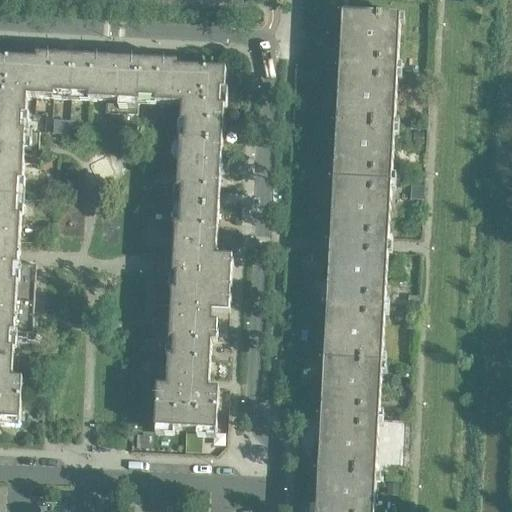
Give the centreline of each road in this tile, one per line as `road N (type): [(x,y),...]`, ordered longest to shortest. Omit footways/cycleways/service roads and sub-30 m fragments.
road 1 (residential): [(276,483),(280,454),(255,420),(267,46)]
road 2 (residential): [(0,29),(267,46)]
road 3 (residential): [(276,483),(85,475)]
